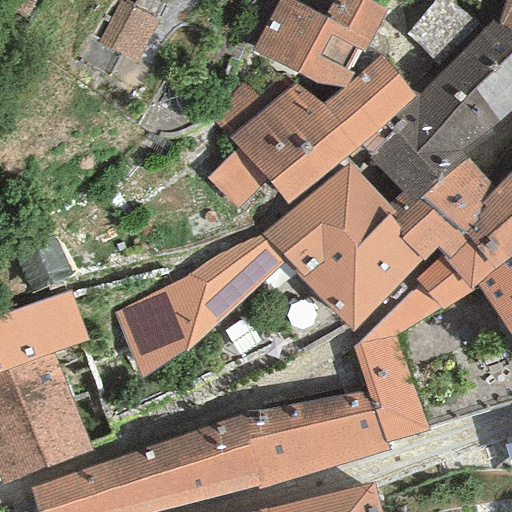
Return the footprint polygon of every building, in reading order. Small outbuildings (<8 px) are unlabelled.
[(384,10),(363,0),(331,0),(323,17),(288,0),(275,0),(251,51),(312,83),(342,88),(384,10)] [(511,0),(503,0),(495,24),(511,35),(511,0)] [(155,26),(114,3),(94,40),(135,63),(155,26)] [(511,35),(495,24),(489,21),(477,35),(432,81),(459,105),(474,91),(498,123),(509,112),(511,114),(511,35)] [(243,84),(207,117),(235,149),(264,182),(285,206),(358,146),(411,94),(383,53),(324,107),(293,85),(266,107),(243,84)] [(412,202),(465,158),(502,127),(498,123),(474,91),(459,105),(432,81),(420,97),(417,94),(414,91),(411,94),(358,146),(362,151),(400,191),(412,202)] [(236,209),(264,182),(235,149),(204,178),(236,209)] [(473,166),(465,158),(412,202),(400,191),(391,198),(385,205),(395,213),(389,217),(400,231),(396,237),(421,261),(436,246),(439,248),(443,255),(448,260),(468,240),(463,235),(475,218),(483,207),(481,203),(494,189),(486,180),(473,166)] [(395,213),(385,205),(348,164),(260,234),(285,261),(352,332),(421,261),(396,237),(400,231),(389,217),(395,213)] [(511,169),(494,189),(481,203),(483,207),(475,218),(463,235),(468,240),(448,260),(444,263),(470,292),(476,284),(511,255),(511,169)] [(285,261),(260,234),(221,252),(187,277),(112,314),(140,379),(183,349),(185,354),(285,261)] [(511,255),(476,284),(511,341),(511,255)] [(444,263),(439,257),(414,280),(416,284),(439,308),(441,311),(470,292),(444,263)] [(439,308),(416,284),(351,346),(363,391),(384,442),(428,431),(393,337),(439,308)] [(70,292),(0,316),(0,484),(90,450),(51,350),(86,339),(70,292)] [(242,415),(257,486),(258,490),(389,451),(384,442),(363,391),(242,415)] [(34,511),(148,511),(257,486),(242,415),(29,489),(34,511)] [(379,511),(371,482),(264,509),(265,511),(379,511)]
